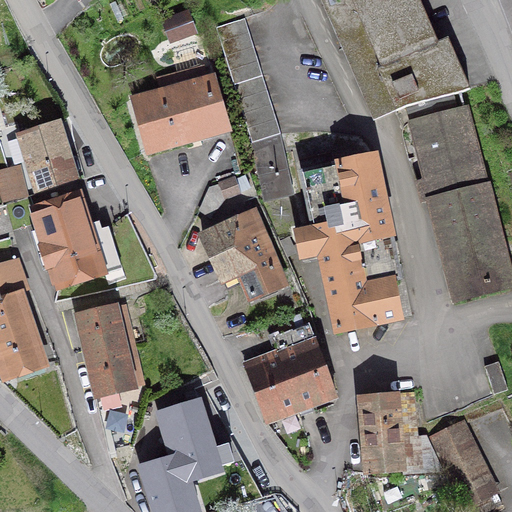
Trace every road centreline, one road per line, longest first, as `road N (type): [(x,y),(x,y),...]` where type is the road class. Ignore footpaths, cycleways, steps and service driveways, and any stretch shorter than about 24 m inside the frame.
road 1 (residential): [(18,0),(282,468),(319,511)]
road 2 (unclassified): [(104,498),(24,235)]
road 3 (residential): [(104,498),(0,399)]
